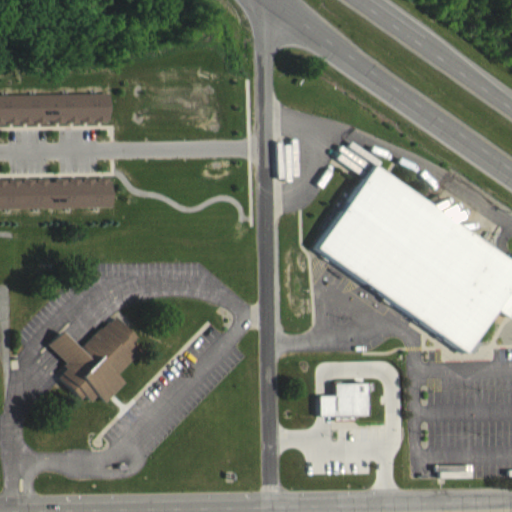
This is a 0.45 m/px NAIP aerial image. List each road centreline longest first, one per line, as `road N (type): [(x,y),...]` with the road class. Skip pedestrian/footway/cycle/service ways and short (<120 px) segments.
road 1 (residential): [(263,0),(266,511)]
road 2 (primary): [(267,0),(511,171)]
road 3 (primary): [(511,102),(366,0)]
road 4 (secondary): [(348,511),(510,510)]
